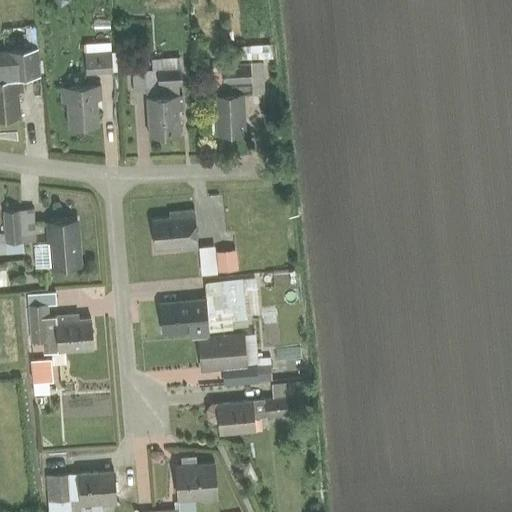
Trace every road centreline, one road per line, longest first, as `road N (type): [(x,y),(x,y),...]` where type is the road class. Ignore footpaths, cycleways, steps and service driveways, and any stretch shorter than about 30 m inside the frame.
road 1 (residential): [(121,181),(144,424)]
road 2 (residential): [(121,181),(274,169)]
road 3 (residential): [(0,162),(121,181)]
